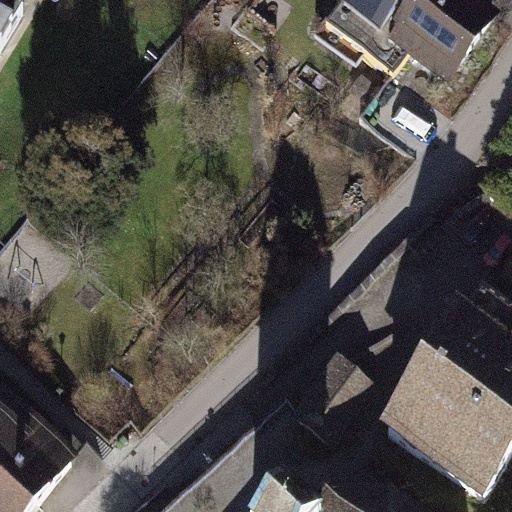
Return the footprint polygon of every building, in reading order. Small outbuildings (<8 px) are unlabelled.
[(0,0),(0,54),(24,14),(0,0)] [(394,81),(411,56),(448,82),(506,0),(344,0),(323,31),(394,81)] [(511,358),(459,322),(388,437),(485,502),(511,458),(511,358)] [(370,395),(335,366),(297,423),(332,447),(370,395)] [(0,511),(35,511),(72,467),(0,408),(0,511)]
